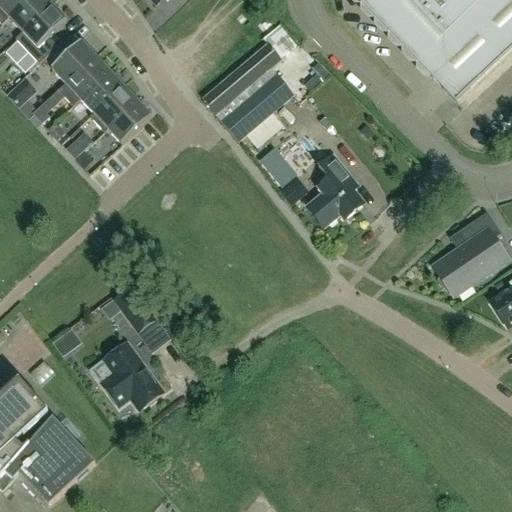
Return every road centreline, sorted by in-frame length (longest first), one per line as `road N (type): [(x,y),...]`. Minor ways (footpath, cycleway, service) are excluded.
road 1 (unclassified): [(511,181),(489,192),(466,183),(301,0)]
road 2 (residential): [(511,405),(359,302),(326,300),(263,336)]
road 3 (residential): [(99,0),(191,120),(110,208)]
